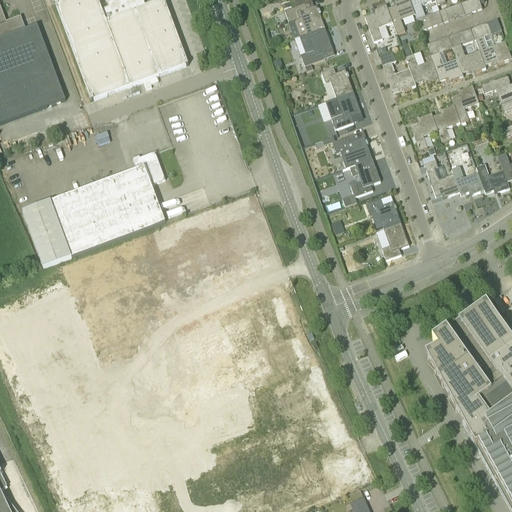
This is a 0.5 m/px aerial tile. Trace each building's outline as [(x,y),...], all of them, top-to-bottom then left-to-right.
[(142,1),(144,0),(107,0),(106,1),(109,9),(102,12),(97,0),(67,0),(55,5),(91,103),(188,67),(164,1),(145,8),(142,1)] [(400,22),(415,17),(408,0),(406,0),(397,4),(398,7),(388,11),(392,25),(396,36),(404,33),(400,22)] [(424,18),(420,7),(435,2),(434,0),(408,0),(415,17),(416,21),(422,19),(424,18)] [(475,0),(472,1),(476,13),(482,11),(480,5),(478,0),(475,0)] [(471,15),(476,13),(472,1),(467,3),(471,15)] [(465,17),(471,15),(467,3),(461,5),(465,17)] [(460,19),(465,17),(461,5),(456,7),(460,19)] [(300,39),(325,30),(319,16),(321,15),(319,12),(318,12),(317,8),(307,12),(305,6),(285,13),(289,25),(294,23),(300,39)] [(0,126),(46,109),(65,102),(37,27),(25,31),(21,18),(4,24),(2,18),(4,18),(0,7),(0,126)] [(454,21),(460,19),(456,7),(450,9),(454,21)] [(378,30),(392,25),(388,11),(386,8),(374,12),(375,15),(365,19),(374,45),(382,42),(378,30)] [(449,23),(454,21),(450,9),(445,11),(449,23)] [(443,25),(449,23),(445,11),(439,13),(443,25)] [(437,27),(443,25),(439,13),(433,15),(437,27)] [(432,29),(437,27),(433,15),(428,17),(432,29)] [(427,31),(432,29),(428,17),(424,18),(422,19),(427,31)] [(421,33),(427,31),(422,19),(416,21),(421,33)] [(487,25),(492,37),(501,33),(497,21),(487,25)] [(486,39),(492,37),(487,25),(482,27),(486,39)] [(476,29),(480,41),(483,39),(486,39),(482,27),(476,29)] [(476,29),(471,31),(475,42),(480,41),(476,29)] [(313,71),(311,67),(325,62),(323,56),(333,52),(325,30),(300,39),(305,55),(301,57),(307,74),(313,71)] [(469,44),(475,42),(471,31),(465,33),(469,44)] [(459,35),(464,46),(469,44),(465,33),(459,35)] [(454,37),(458,48),(461,47),(464,46),(459,35),(454,37)] [(448,39),(453,50),(458,48),(454,37),(448,39)] [(447,52),(453,50),(448,39),(443,41),(447,52)] [(485,67),(495,64),(496,67),(511,61),(505,43),(487,50),(483,39),(480,41),(475,42),(479,52),(480,53),(485,67)] [(441,54),(447,52),(443,41),(437,43),(441,54)] [(441,54),(437,43),(432,45),(436,56),(438,55),(441,54)] [(426,47),(429,56),(430,58),(436,56),(432,45),(426,47)] [(387,53),(384,47),(377,49),(379,55),(387,53)] [(425,82),(426,85),(438,81),(431,63),(417,68),(413,57),(412,57),(408,47),(401,49),(409,71),(415,86),(425,82)] [(480,53),(465,58),(461,47),(458,48),(453,50),(456,61),(457,61),(462,76),(462,75),(473,72),(474,75),(486,71),(485,67),(480,53)] [(404,93),(416,89),(415,86),(409,71),(395,77),(391,65),(395,64),(392,55),(379,60),(392,94),(403,90),(404,93)] [(430,58),(431,63),(438,81),(439,84),(450,80),(451,83),(464,79),(462,75),(462,76),(457,61),(456,61),(442,66),(438,55),(436,56),(430,58)] [(336,101),(353,94),(348,80),(349,79),(348,76),(347,76),(345,72),(336,76),(334,70),(321,75),(325,86),(330,84),(336,101)] [(496,92),(501,107),(511,102),(511,89),(507,79),(481,88),(484,96),(496,92)] [(479,106),(476,98),(473,88),(460,93),(461,96),(451,100),(454,108),(460,125),(461,125),(465,123),(468,122),(464,111),(479,106)] [(331,121),(335,132),(354,126),(352,120),(361,116),(353,94),(336,101),(342,117),(331,121)] [(511,111),(511,102),(501,107),(504,115),(511,111)] [(449,141),(445,130),(460,125),(454,108),(442,112),(443,115),(433,119),(437,133),(441,144),(449,141)] [(423,138),(437,133),(433,119),(432,116),(419,120),(420,124),(410,127),(419,153),(427,150),(423,138)] [(511,137),(511,128),(500,132),(503,140),(511,137)] [(502,138),(500,132),(489,136),(491,142),(502,138)] [(349,170),(372,162),(367,147),(368,147),(367,143),(366,144),(364,140),(355,143),(353,137),(335,144),(332,145),(336,156),(340,155),(346,171),(349,170)] [(431,138),(426,140),(430,148),(434,146),(431,138)] [(332,145),(335,144),(333,139),(322,143),(324,148),(332,145)] [(133,160),(132,161),(136,171),(22,213),(43,270),(165,225),(152,187),(165,182),(155,155),(156,154),(134,162),(133,160)] [(498,159),(503,173),(507,184),(511,182),(511,166),(510,167),(506,156),(498,159)] [(350,188),(353,197),(354,200),(373,193),(371,188),(380,184),(372,162),(349,170),(353,179),(358,177),(361,184),(350,188)] [(447,199),(459,195),(453,177),(438,182),(434,171),(437,169),(435,163),(424,167),(435,200),(446,196),(447,199)] [(478,175),(484,193),(485,196),(496,192),(497,195),(510,191),(507,184),(503,173),(488,178),(484,167),(476,170),(478,175)] [(471,194),(472,197),(484,193),(478,175),(463,180),(459,169),(451,172),(453,177),(459,195),(460,198),(471,194)] [(354,200),(353,197),(342,201),(345,209),(356,205),(354,200)] [(384,232),(401,226),(396,211),(397,211),(395,208),(394,208),(393,204),(383,208),(381,202),(366,207),(370,219),(378,216),(384,232)] [(381,251),(382,254),(386,263),(401,258),(399,252),(409,248),(401,226),(384,232),(390,248),(381,251)] [(0,306),(0,341),(61,511),(300,511),(332,501),(316,455),(333,449),(308,380),(301,383),(273,306),(100,368),(69,282),(0,306)] [(426,359),(462,424),(510,511),(511,511),(511,340),(511,338),(487,305),(433,344),(439,352),(426,359)] [(363,469),(352,473),(358,489),(369,484),(363,469)] [(0,511),(12,511),(0,495),(0,494),(6,489),(0,477),(0,511)] [(368,511),(364,500),(350,506),(352,511),(368,511)]
